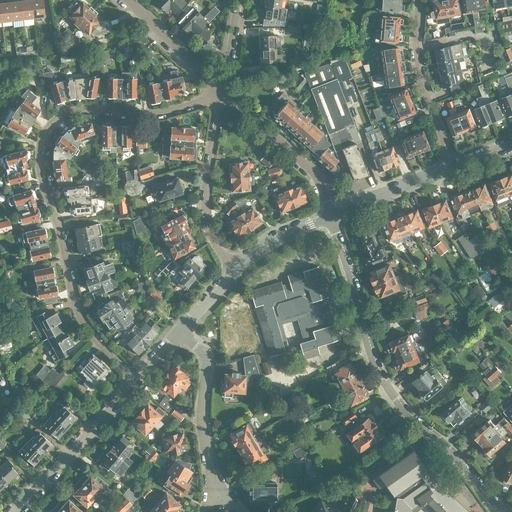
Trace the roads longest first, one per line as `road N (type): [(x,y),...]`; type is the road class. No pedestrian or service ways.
road 1 (residential): [(134,381),(79,311),(38,153),(59,116),(79,109),(143,116),(221,92)]
road 2 (residential): [(501,511),(443,439),(391,393),(331,216)]
road 3 (residential): [(230,267),(204,214),(221,92)]
road 4 (residential): [(7,511),(134,381)]
road 5 (residential): [(452,165),(418,71),(419,0)]
road 6 (residential): [(331,216),(316,176),(221,92)]
road 7 (residential): [(212,479),(198,425),(206,356),(180,331)]
road 8 (residential): [(221,92),(122,0)]
road 9 (residential): [(331,216),(452,165)]
